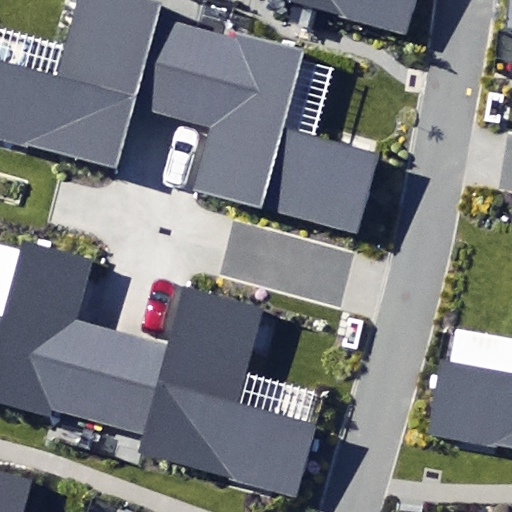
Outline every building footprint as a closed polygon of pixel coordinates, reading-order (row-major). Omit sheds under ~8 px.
[(177,119),(202,26),(161,15),(165,0),(73,0),(54,77),(0,63),(0,136),(116,167),(132,107),(177,119)] [(292,0),(402,30),(409,0),(292,0)] [(301,52),(202,26),(177,119),(215,128),(199,187),(355,227),(374,155),(281,131),(301,52)] [(95,422),(119,332),(70,318),(86,264),(24,246),(3,322),(0,321),(0,400),(47,414),(49,409),(95,422)] [(167,345),(119,332),(95,422),(140,435),(135,453),(299,499),(321,423),(238,399),(264,308),(184,285),(167,345)] [(511,371),(445,359),(432,432),(511,447),(511,371)] [(0,511),(24,511),(34,481),(0,471),(0,511)]
